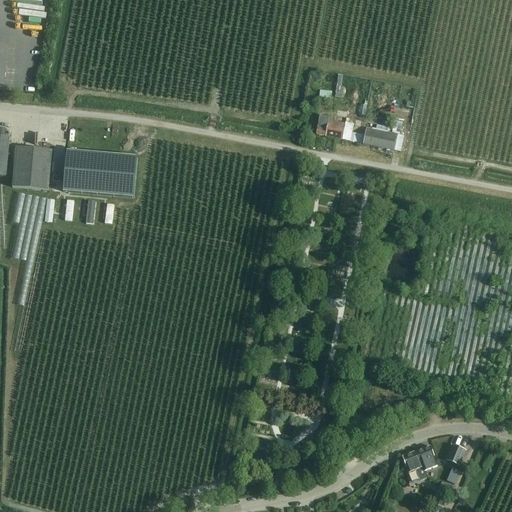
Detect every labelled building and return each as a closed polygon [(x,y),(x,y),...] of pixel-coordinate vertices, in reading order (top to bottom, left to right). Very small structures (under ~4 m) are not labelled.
[(317,74),(310,78),(313,85),(321,81),(317,74)] [(339,74),(335,97),(342,97),(344,86),(341,86),(342,75),(339,74)] [(319,117),(316,135),(350,142),(353,126),(353,125),(345,123),(345,125),(328,122),(329,119),(319,117)] [(393,129),(391,135),(399,136),(399,135),(400,136),(403,124),(394,122),(393,129)] [(353,126),(350,142),(365,145),(365,144),(368,129),(360,128),(354,126),(353,126)] [(391,135),(368,129),(365,144),(395,151),(399,136),(391,135)] [(0,176),(6,177),(10,139),(0,138),(0,176)] [(69,138),(69,149),(100,150),(101,140),(69,138)] [(13,189),(49,192),(53,152),(16,148),(13,189)] [(134,199),(137,159),(67,153),(63,193),(134,199)] [(53,194),(12,192),(11,208),(51,211),(53,194)] [(510,396),(511,385),(511,235),(437,219),(421,296),(376,287),(360,364),(510,396)] [(326,297),(327,288),(321,286),(319,295),(326,297)] [(398,417),(396,411),(385,415),(387,421),(398,417)] [(466,451),(454,446),(448,461),(460,466),(466,451)] [(438,467),(431,447),(418,452),(423,466),(425,472),(438,467)] [(428,479),(425,472),(423,466),(418,452),(403,458),(409,473),(417,470),(421,482),(428,479)] [(442,483),(439,489),(449,492),(452,486),(442,483)] [(441,511),(448,496),(437,492),(429,511),(441,511)]
